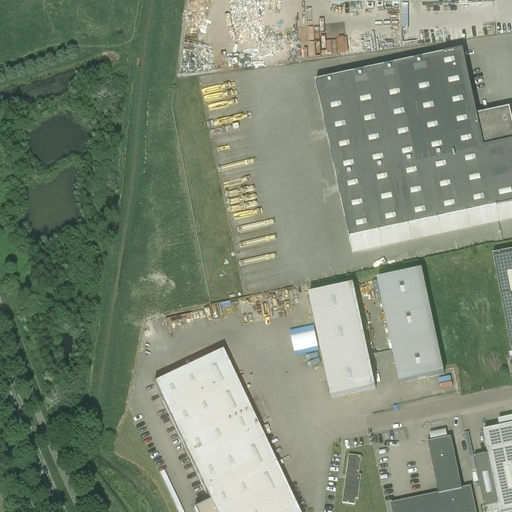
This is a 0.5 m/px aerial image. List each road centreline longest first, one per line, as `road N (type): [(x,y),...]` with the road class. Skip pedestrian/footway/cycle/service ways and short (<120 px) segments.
road 1 (unknown): [(511,223),(322,263),(303,235),(270,74)]
road 2 (secondary): [(59,511),(0,362)]
road 3 (unclassified): [(372,422),(511,391)]
